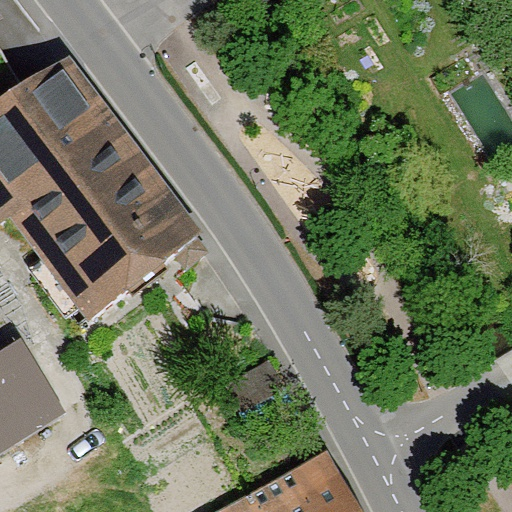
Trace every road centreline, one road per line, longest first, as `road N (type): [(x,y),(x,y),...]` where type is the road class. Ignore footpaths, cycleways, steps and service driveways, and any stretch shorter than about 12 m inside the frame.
road 1 (tertiary): [(66,0),(308,309),(404,511)]
road 2 (track): [(511,378),(379,459)]
